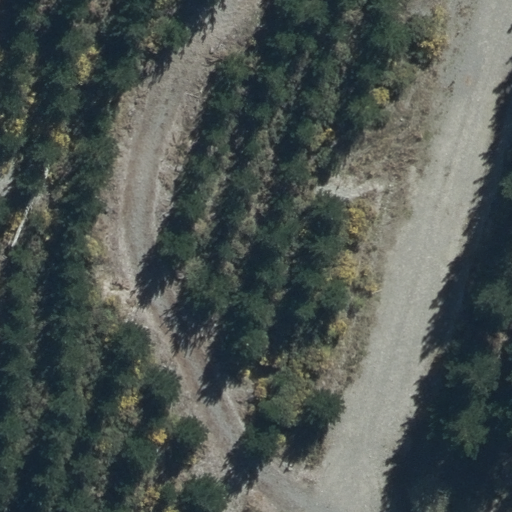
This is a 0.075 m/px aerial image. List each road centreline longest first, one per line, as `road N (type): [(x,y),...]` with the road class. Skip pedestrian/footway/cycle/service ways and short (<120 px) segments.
road 1 (track): [(350,506),(271,482),(148,280),(136,234),(167,87),(234,0)]
road 2 (track): [(349,511),(503,0)]
